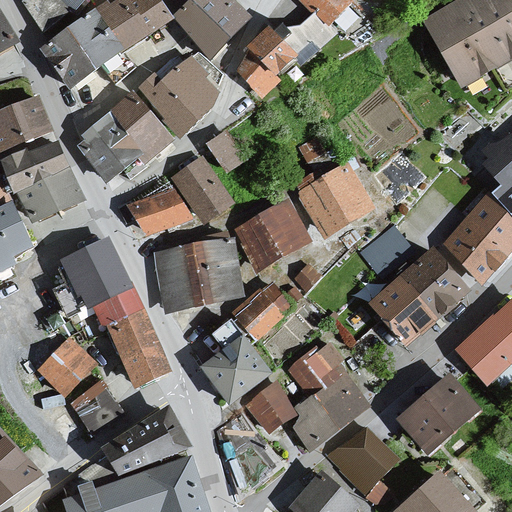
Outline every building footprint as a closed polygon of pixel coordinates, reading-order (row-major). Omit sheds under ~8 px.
[(30,0),(23,6),(53,47),(97,15),(101,0),(30,0)] [(156,0),(126,0),(97,15),(128,58),(176,26),(174,23),(156,0)] [(232,0),(199,0),(174,23),(214,66),(257,23),(232,0)] [(347,0),(298,0),(333,33),(354,7),(347,0)] [(511,0),(475,0),(426,26),(464,94),(511,67),(511,0)] [(0,14),(0,63),(23,49),(0,14)] [(53,47),(43,53),(74,96),(128,58),(97,15),(53,47)] [(303,62),(272,31),(253,51),(242,77),(264,103),(303,62)] [(182,56),(141,90),(180,142),(214,115),(223,96),(194,60),(182,56)] [(135,96),(84,141),(87,145),(80,150),(115,196),(164,163),(178,146),(135,96)] [(41,103),(0,119),(0,155),(2,162),(56,137),(41,103)] [(207,141),(231,170),(248,155),(225,127),(207,141)] [(511,219),(511,136),(509,138),(488,153),(489,178),(503,192),(492,198),(511,219)] [(63,145),(1,167),(31,232),(89,204),(63,145)] [(205,160),(172,181),(181,195),(201,225),(238,211),(205,160)] [(349,167),(299,196),(328,243),(377,216),(349,167)] [(0,173),(0,276),(38,255),(0,173)] [(181,195),(131,209),(149,241),(201,225),(181,195)] [(511,219),(492,198),(446,249),(484,291),(511,258),(511,219)] [(290,201),(235,232),(258,278),(316,247),(290,201)] [(383,273),(416,247),(395,220),(361,246),(383,273)] [(225,245),(154,256),(168,318),(250,304),(241,250),(228,248),(225,245)] [(113,246),(57,273),(67,294),(57,298),(71,323),(96,314),(123,367),(137,395),(175,377),(113,246)] [(439,255),(372,307),(407,352),(475,298),(439,255)] [(250,304),(233,316),(261,344),(325,278),(310,264),(284,297),(273,288),(263,291),(250,304)] [(511,358),(511,301),(459,350),(488,381),(511,358)] [(69,336),(36,370),(68,399),(71,396),(96,380),(87,370),(97,363),(69,336)] [(243,338),(204,367),(230,401),(269,372),(243,338)] [(326,343),(288,374),(311,402),(349,380),(347,373),(326,343)] [(100,376),(96,380),(71,396),(92,434),(123,413),(100,376)] [(311,402),(295,411),(300,422),(293,433),(313,456),(369,408),(349,380),(311,402)] [(450,380),(400,426),(430,460),(484,415),(450,380)] [(295,411),(277,385),(247,410),(271,439),(300,422),(295,411)] [(121,483),(194,451),(172,411),(104,455),(108,461),(83,475),(90,486),(118,477),(121,483)] [(242,418),(214,438),(236,470),(263,448),(242,418)] [(0,428),(0,499),(35,470),(0,428)] [(364,430),(334,455),(331,463),(368,499),(403,463),(370,434),(364,430)] [(79,497),(65,505),(67,511),(210,511),(193,460),(121,483),(118,477),(90,486),(78,489),(79,497)] [(322,474),(291,511),(359,511),(362,509),(322,474)] [(476,511),(441,475),(400,511),(476,511)]
